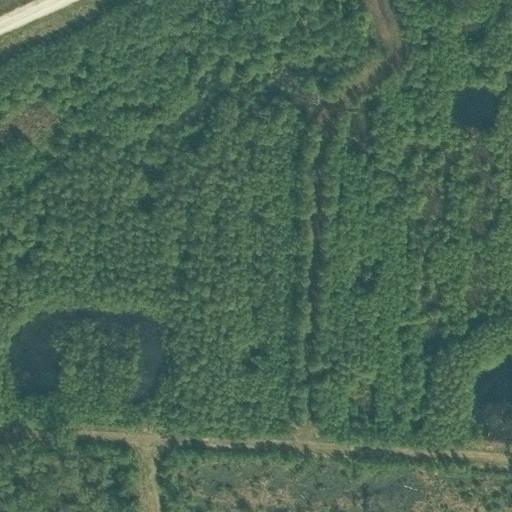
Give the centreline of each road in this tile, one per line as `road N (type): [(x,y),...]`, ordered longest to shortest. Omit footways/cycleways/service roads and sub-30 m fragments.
road 1 (track): [(307,445),(320,133),(386,54),(392,32),(380,0)]
road 2 (track): [(511,455),(145,440)]
road 3 (track): [(145,440),(0,432)]
